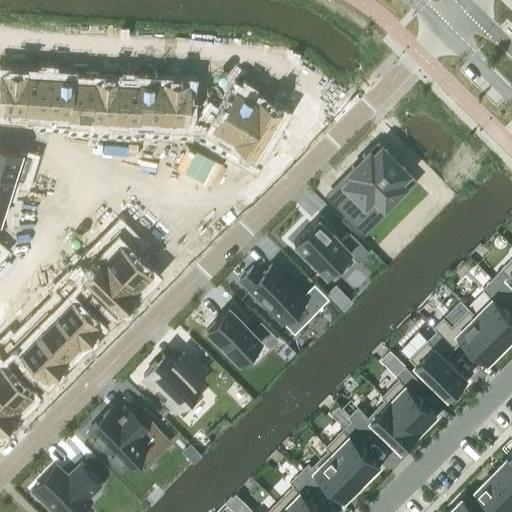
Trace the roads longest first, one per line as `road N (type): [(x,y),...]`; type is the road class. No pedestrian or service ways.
road 1 (residential): [(347,122),(0,473)]
road 2 (residential): [(347,122),(294,77),(243,55),(0,38)]
road 3 (residential): [(382,511),(511,381)]
road 4 (residential): [(444,29),(347,122)]
